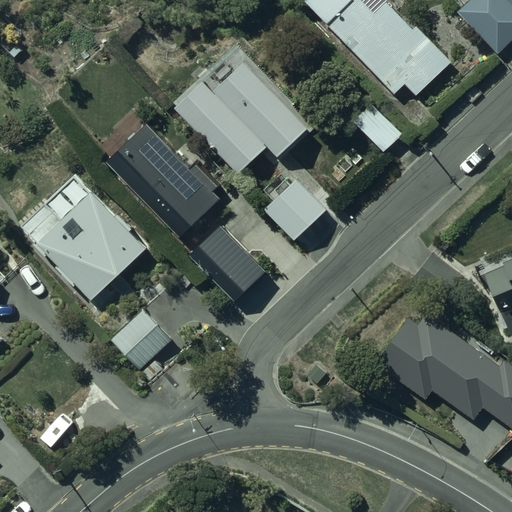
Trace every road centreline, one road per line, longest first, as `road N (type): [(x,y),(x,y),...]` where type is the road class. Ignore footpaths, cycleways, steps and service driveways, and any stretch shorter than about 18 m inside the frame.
road 1 (residential): [(511,105),(266,344),(254,393),(258,425)]
road 2 (unclassified): [(490,511),(346,436),(258,425)]
road 3 (unclassified): [(258,425),(165,451),(84,511)]
